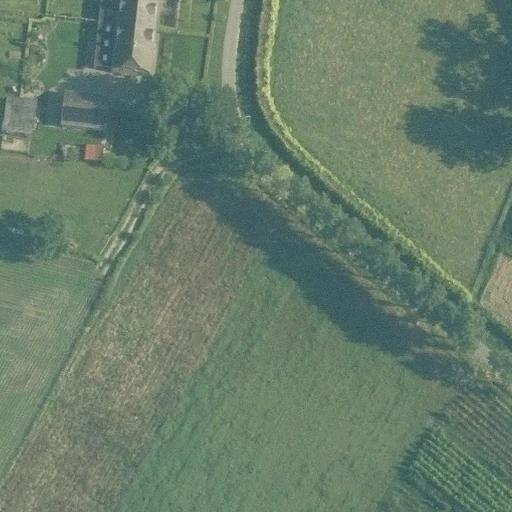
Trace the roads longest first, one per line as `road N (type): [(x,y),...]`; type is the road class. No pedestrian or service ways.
road 1 (unclassified): [(511,379),(252,160),(231,112),(227,46),(235,0)]
road 2 (track): [(244,142),(181,154),(139,194)]
